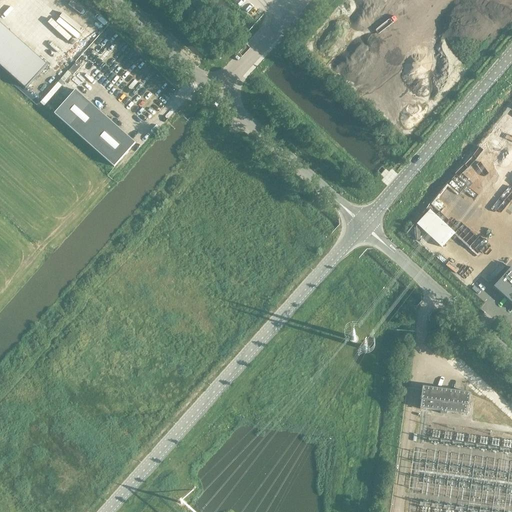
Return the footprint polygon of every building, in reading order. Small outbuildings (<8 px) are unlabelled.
[(0,23),(0,65),(26,89),(47,65),(0,23)] [(135,143),(75,90),(54,114),(114,167),(135,143)] [(417,223),(443,247),(456,232),(431,209),(417,223)] [(511,267),(494,287),(511,303),(511,267)] [(448,390),(422,387),(422,390),(421,401),(420,409),(441,412),(440,414),(447,415),(447,413),(467,415),(469,407),(471,393),(466,392),(448,390)] [(473,418),(476,418),(476,411),(483,411),(483,408),(473,407),(473,418)]
